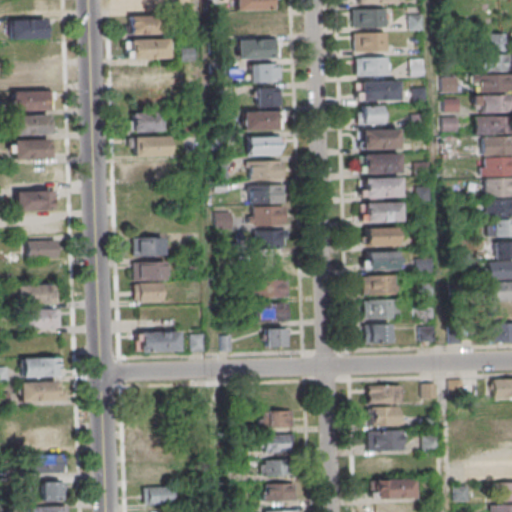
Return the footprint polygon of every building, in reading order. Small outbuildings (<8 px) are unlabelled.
[(46,0),(15,0),(15,13),(47,13),(46,0)] [(127,0),(165,0),(166,12),(128,13),(127,0)] [(236,0),(274,0),(274,13),(236,14),(236,0)] [(357,0),(395,0),(396,7),(358,8),(357,0)] [(350,27),(383,27),(383,8),(350,8),(350,27)] [(407,29),(421,29),(421,14),(407,14),(407,29)] [(156,34),(156,16),(123,16),(123,34),(156,34)] [(44,19),(7,19),(7,39),(44,39),(44,19)] [(384,32),(351,32),(351,50),(384,50),(384,32)] [(506,33),(473,33),(473,72),(506,72),(506,33)] [(130,42),(168,41),(168,60),(130,62),(130,42)] [(238,42),(276,41),(276,61),(239,62),(238,42)] [(353,74),(385,74),(385,56),(353,56),(353,74)] [(409,76),(423,75),(421,57),(407,59),(409,76)] [(154,64),(127,64),(127,83),(154,83),(154,64)] [(277,81),(277,64),(253,64),(253,81),(277,81)] [(11,67),(11,85),(47,85),(47,67),(11,67)] [(510,73),(470,73),(470,112),(509,113),(510,73)] [(455,75),(439,75),(439,92),(455,92),(455,75)] [(360,84),(398,83),(399,102),(361,104),(360,84)] [(410,100),(422,100),(422,88),(410,88),(410,100)] [(278,106),(278,89),(253,89),(253,106),(278,106)] [(13,96),(51,94),(51,114),(13,115),(13,96)] [(354,106),(354,123),(379,123),(379,106),(354,106)] [(160,112),(129,112),(129,131),(160,131),(160,112)] [(243,114),(281,112),(282,132),(244,133),(243,114)] [(511,115),(472,116),(472,134),(511,133),(511,115)] [(12,120),(50,119),(51,138),(13,140),(12,120)] [(361,133),(399,132),(400,151),(362,153),(361,133)] [(244,154),(275,154),(275,136),(244,136),(244,154)] [(511,136),(481,137),(482,238),(511,237),(511,136)] [(132,139),(170,138),(170,158),(133,159),(132,139)] [(13,143),(51,142),(51,162),(14,163),(13,143)] [(362,157),(400,156),(401,176),(363,177),(362,157)] [(245,178),(281,178),(281,160),(245,160),(245,178)] [(213,178),(225,178),(225,161),(213,161),(213,178)] [(424,162),(412,162),(412,175),(424,175),(424,162)] [(134,164),(172,163),(172,183),(134,184),(134,164)] [(10,164),(10,183),(53,183),(52,164),(10,164)] [(363,182),(401,181),(401,200),(363,202),(363,182)] [(152,203),(152,185),(127,185),(127,203),(152,203)] [(280,203),(280,185),(248,185),(248,203),(280,203)] [(51,209),(51,191),(12,191),(12,209),(51,209)] [(283,225),(283,205),(247,205),(247,225),(283,225)] [(363,207),(401,206),(402,225),(364,226),(363,207)] [(14,234),(50,234),(50,215),(14,215),(14,234)] [(395,227),(361,227),(361,245),(395,245),(395,227)] [(250,229),(250,249),(284,249),(284,229),(250,229)] [(130,237),(130,255),(162,255),(162,237),(130,237)] [(511,279),(511,239),(484,240),(484,279),(511,279)] [(55,258),(55,240),(23,240),(23,258),(55,258)] [(396,270),(396,250),(360,250),(360,270),(396,270)] [(285,254),(251,255),(252,274),(285,273),(285,254)] [(163,261),(130,261),(130,280),(163,280),(163,261)] [(56,282),(56,263),(23,263),(23,282),(56,282)] [(360,275),(360,294),(395,294),(395,275),(360,275)] [(286,298),(286,279),(251,279),(251,298),(286,298)] [(511,280),(484,281),(486,321),(511,320),(511,280)] [(130,282),(130,301),(162,301),(162,282),(130,282)] [(53,286),(15,286),(15,304),(53,304),(53,286)] [(361,318),(396,318),(396,298),(361,298),(361,318)] [(286,302),(253,302),(253,321),(286,321),(286,302)] [(23,309),(23,329),(54,329),(54,309),(23,309)] [(511,341),(511,323),(487,324),(487,341),(511,341)] [(362,324),(362,343),(389,343),(389,324),(362,324)] [(283,327),(262,327),(262,346),(283,346),(283,327)] [(177,351),(177,329),(136,329),(136,351),(177,351)] [(20,357),(20,376),(59,376),(59,357),(20,357)] [(511,397),(511,377),(490,378),(490,398),(511,397)] [(60,381),(17,381),(17,401),(60,401),(60,381)] [(420,397),(434,397),(434,381),(420,381),(420,397)] [(399,384),(366,384),(366,402),(399,402),(399,384)] [(289,385),(263,385),(263,403),(289,403),(289,385)] [(147,409),(139,419),(157,433),(171,416),(146,395),(139,403),(147,409)] [(29,406),(29,424),(61,424),(61,406),(29,406)] [(366,425),(398,425),(398,406),(366,406),(366,425)] [(289,427),(289,410),(259,410),(259,427),(289,427)] [(511,438),(511,419),(493,419),(493,439),(511,438)] [(58,449),(58,430),(27,430),(27,449),(58,449)] [(401,430),(367,430),(367,450),(401,450),(401,430)] [(261,434),(261,453),(287,453),(287,434),(261,434)] [(436,451),(436,434),(420,434),(420,451),(436,451)] [(165,438),(137,438),(137,455),(165,455),(165,438)] [(29,473),(60,473),(60,454),(29,454),(29,473)] [(366,474),(390,474),(390,455),(366,455),(366,474)] [(258,459),(258,476),(287,476),(287,459),(258,459)] [(493,482),(502,482),(502,500),(511,500),(511,461),(493,461),(493,482)] [(138,480),(170,480),(170,462),(138,462),(138,480)] [(464,481),(464,466),(451,466),(451,481),(464,481)] [(411,479),(368,479),(368,498),(411,498),(411,479)] [(39,500),(60,500),(60,481),(39,481),(39,500)] [(261,500),(289,500),(289,484),(261,484),(261,500)] [(140,504),(170,504),(170,486),(140,486),(140,504)] [(452,500),(466,500),(466,486),(452,486),(452,500)]
